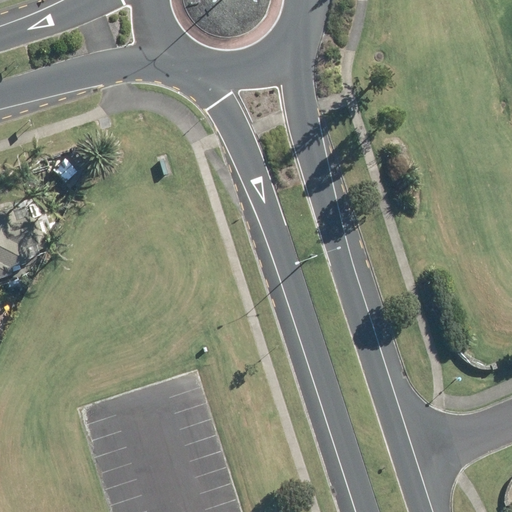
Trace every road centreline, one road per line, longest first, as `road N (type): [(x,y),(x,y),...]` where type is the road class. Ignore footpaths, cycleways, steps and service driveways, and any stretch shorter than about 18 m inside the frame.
road 1 (tertiary): [(287,34),(339,249),(424,511)]
road 2 (tertiary): [(358,511),(255,177),(199,65)]
road 3 (secondary): [(171,53),(0,97)]
